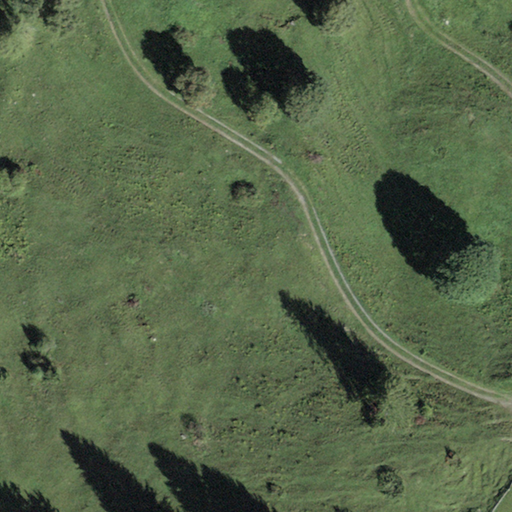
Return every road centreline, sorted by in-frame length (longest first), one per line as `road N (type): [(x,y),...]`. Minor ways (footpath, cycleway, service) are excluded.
road 1 (track): [(511,393),(358,319),(295,179),(147,80),(110,0)]
road 2 (track): [(511,93),(422,18),(421,0)]
